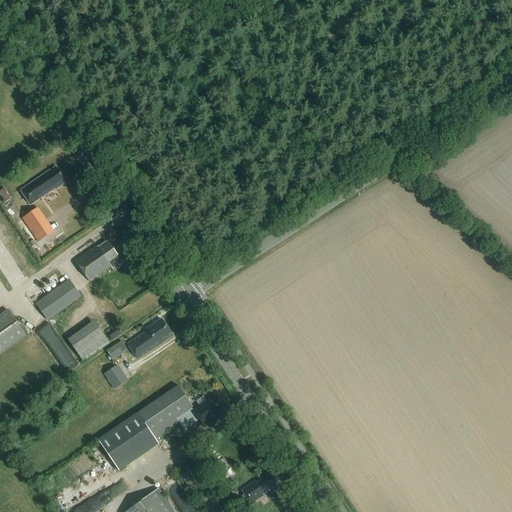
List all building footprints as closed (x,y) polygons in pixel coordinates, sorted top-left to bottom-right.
[(31,206),(55,190),(56,191),(64,186),(62,183),(65,181),(56,168),(21,192),(31,206)] [(0,189),(0,196),(3,202),(10,199),(5,188),(0,189)] [(37,243),(50,234),(39,217),(26,225),(37,243)] [(74,262),(89,282),(110,267),(108,263),(116,257),(106,242),(97,249),(96,247),(74,262)] [(81,297),(69,280),(35,304),(47,321),(81,297)] [(0,355),(26,336),(7,310),(0,314),(0,355)] [(147,330),(147,331),(148,332),(129,345),(139,359),(151,350),(152,352),(173,337),(161,320),(147,330)] [(109,344),(94,322),(68,340),(83,362),(109,344)] [(109,337),(112,341),(121,334),(118,330),(109,337)] [(112,348),(106,352),(112,360),(117,356),(112,348)] [(128,380),(118,365),(104,375),(114,390),(128,380)] [(97,441),(118,472),(158,445),(155,440),(179,423),(176,419),(193,408),(178,386),(97,441)] [(216,396),(193,411),(204,428),(214,422),(212,421),(226,412),(216,396)] [(223,458),(212,464),(222,481),(232,475),(223,458)] [(194,459),(177,472),(205,511),(226,511),(230,509),(194,459)] [(276,484),(270,475),(256,484),(255,482),(241,491),(250,505),(269,492),(268,489),(276,484)] [(174,511),(158,489),(126,511),(174,511)] [(237,500),(230,505),(234,511),(241,506),(237,500)]
